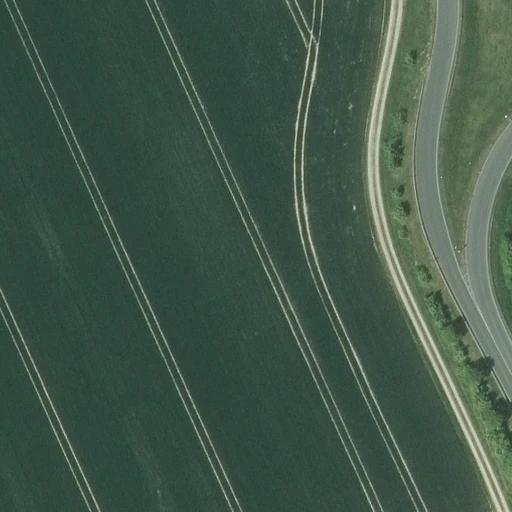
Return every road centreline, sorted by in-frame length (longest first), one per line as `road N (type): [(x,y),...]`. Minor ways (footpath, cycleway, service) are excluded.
road 1 (track): [(503,511),(392,273),(374,204),(372,134),(395,0)]
road 2 (trunk): [(447,0),(424,157),(427,194),(452,278),(476,307)]
road 3 (trunk): [(476,307),(482,197),(511,137)]
